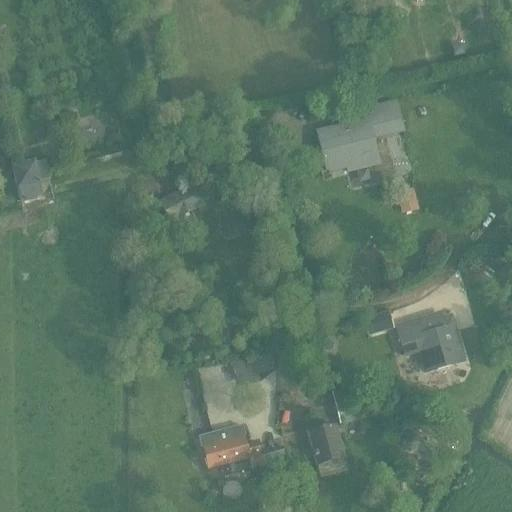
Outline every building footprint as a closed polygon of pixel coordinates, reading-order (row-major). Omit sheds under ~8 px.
[(462,47),(452,49),(454,59),(464,57),(462,47)] [(350,169),(376,163),(369,138),(401,130),(395,103),(338,116),(341,127),(322,131),(326,149),(322,150),(326,169),(349,164),(350,169)] [(41,179),(47,178),(42,157),(12,163),(21,199),(44,194),(41,179)] [(224,166),(219,167),(217,161),(201,167),(206,180),(211,178),(213,184),(228,180),(224,166)] [(190,186),(155,204),(167,225),(201,207),(190,186)] [(417,212),(411,189),(395,193),(401,216),(417,212)] [(451,315),(443,317),(441,312),(393,326),(404,359),(418,355),(424,375),(466,363),(451,315)] [(234,379),(258,375),(255,359),(231,363),(234,379)] [(351,388),(331,393),(340,427),(369,420),(363,397),(354,399),(351,388)] [(258,441),(247,444),(242,426),(225,430),(210,434),(198,438),(207,471),(250,460),(253,471),(269,467),(271,476),(282,473),(276,453),(262,457),(258,441)] [(341,452),(334,427),(307,434),(314,459),(316,468),(343,461),(341,452)]
